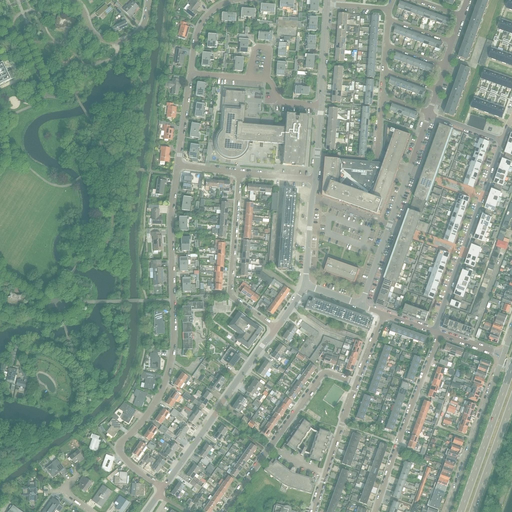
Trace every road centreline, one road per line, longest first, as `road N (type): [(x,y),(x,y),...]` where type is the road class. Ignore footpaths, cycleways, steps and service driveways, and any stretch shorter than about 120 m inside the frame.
road 1 (residential): [(162,488),(118,448),(150,410),(171,360),(177,164)]
road 2 (residential): [(433,331),(501,139),(428,113)]
road 3 (residential): [(223,511),(320,375),(356,383)]
road 4 (residential): [(162,488),(275,328)]
road 5 (residential): [(440,333),(375,511)]
road 6 (residential): [(275,328),(231,295),(239,173)]
road 7 (residential): [(447,511),(503,354)]
road 8 (primary): [(511,365),(460,511)]
road 9 (residential): [(360,304),(409,168)]
road 10 (primary): [(471,511),(511,399)]
road 11 (residential): [(74,0),(92,32),(115,42),(140,26),(147,0)]
